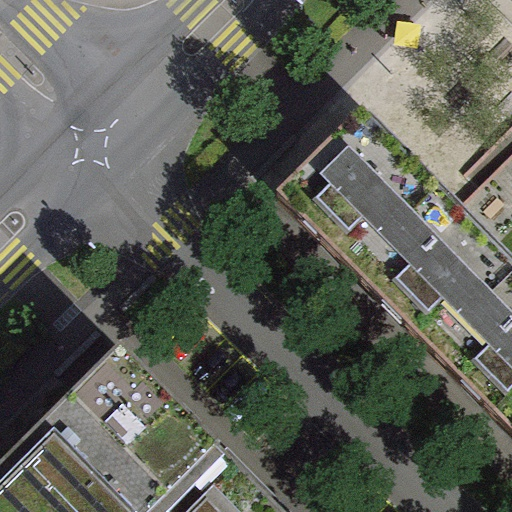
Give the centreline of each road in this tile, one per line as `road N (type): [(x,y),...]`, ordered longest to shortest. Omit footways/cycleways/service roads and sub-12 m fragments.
road 1 (residential): [(91,141),(456,511)]
road 2 (residential): [(235,0),(91,141)]
road 3 (residential): [(91,141),(0,235)]
road 4 (residential): [(0,49),(91,141)]
